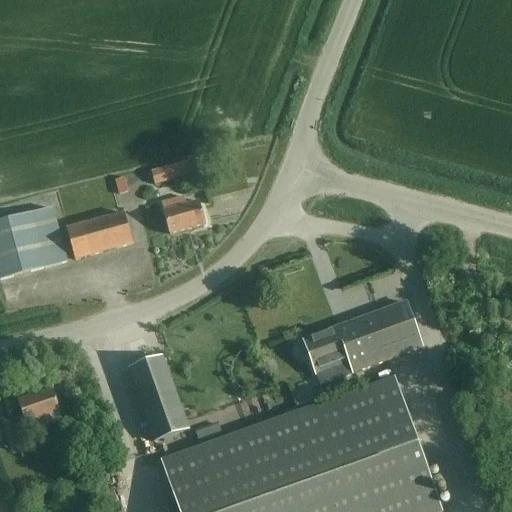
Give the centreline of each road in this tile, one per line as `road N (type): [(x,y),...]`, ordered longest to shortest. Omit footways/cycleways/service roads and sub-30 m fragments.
road 1 (unclassified): [(0,347),(92,327),(192,291),(271,217),(298,160)]
road 2 (unclassified): [(511,231),(409,205),(298,160)]
road 3 (unclassified): [(298,160),(356,0)]
